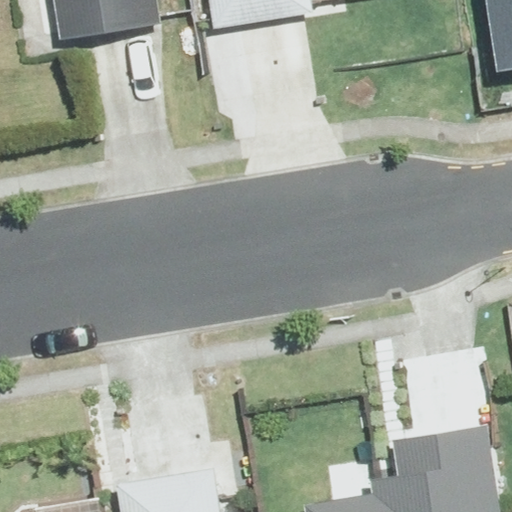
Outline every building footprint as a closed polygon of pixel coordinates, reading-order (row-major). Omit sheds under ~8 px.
[(167,0),(53,0),(63,53),(173,34),(167,0)] [(216,0),(223,35),(324,16),(320,0),(216,0)] [(511,0),(486,0),(497,67),(511,64),(511,0)] [(403,502),(326,511),(509,511),(501,440),(397,452),(403,502)] [(134,511),(236,511),(230,466),(130,480),(134,511)]
